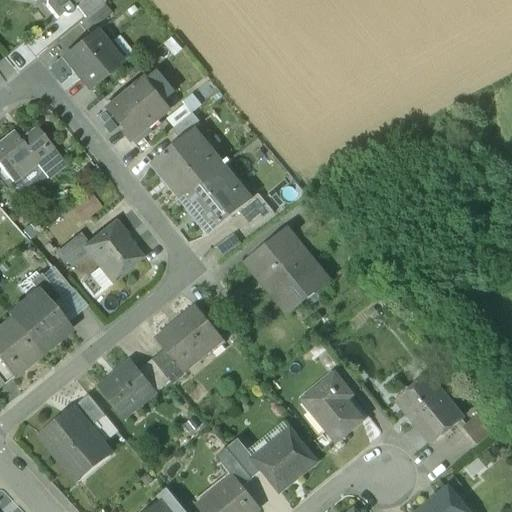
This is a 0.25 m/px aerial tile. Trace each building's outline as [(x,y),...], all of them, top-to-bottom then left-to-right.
[(25,0),(36,1),(36,0),(48,0),(49,8),(57,20),(63,15),(65,17),(67,17),(70,16),(71,14),(71,12),(70,9),(74,6),(81,0),(25,0)] [(104,5),(99,0),(81,0),(74,6),(85,20),(100,8),(104,5)] [(85,20),(81,24),(89,33),(108,18),(100,8),(85,20)] [(121,65),(96,34),(64,59),(89,90),(121,65)] [(163,101),(174,92),(157,71),(146,81),(163,101)] [(168,112),(143,81),(107,111),(132,142),(168,112)] [(193,115),(173,131),(182,142),(195,131),(196,131),(202,126),(193,115)] [(37,129),(21,143),(14,134),(0,145),(0,167),(15,186),(38,167),(50,183),(68,168),(37,129)] [(196,131),(195,131),(182,142),(152,166),(181,202),(219,170),(203,151),(208,147),(196,131)] [(235,190),(219,170),(181,202),(210,237),(220,229),(239,213),(253,202),(252,201),(240,186),(235,190)] [(71,207),(81,221),(103,207),(93,192),(71,207)] [(275,215),(259,196),(252,201),(253,202),(239,213),(252,228),(275,215)] [(145,259),(116,224),(86,248),(83,250),(111,286),(145,259)] [(287,232),(247,264),(261,281),(273,271),(302,305),(329,283),(287,232)] [(78,238),(60,254),(67,263),(83,250),(86,248),(78,238)] [(60,299),(41,276),(31,284),(37,293),(39,292),(47,302),(55,295),(59,300),(60,299)] [(37,293),(8,317),(11,321),(40,357),(41,356),(40,354),(54,343),(51,338),(66,326),(47,302),(39,292),(37,293)] [(197,309),(157,342),(165,352),(182,373),(183,372),(222,340),(197,309)] [(40,357),(11,321),(0,330),(0,364),(12,379),(40,357)] [(182,373),(165,352),(153,362),(171,383),(174,387),(187,376),(183,372),(182,373)] [(171,383),(153,362),(139,373),(157,395),(171,383)] [(139,373),(131,363),(99,389),(125,420),(127,419),(123,416),(152,392),(155,396),(157,395),(139,373)] [(12,379),(0,364),(0,379),(5,386),(12,379)] [(361,390),(345,370),(336,377),(353,397),(361,390)] [(353,397),(336,377),(335,378),(308,400),(330,427),(326,431),(337,444),(364,422),(353,409),(350,411),(345,404),(353,398),(353,397)] [(429,379),(411,394),(414,398),(402,408),(410,418),(411,418),(416,423),(415,424),(432,445),(462,421),(429,379)] [(106,417),(90,397),(78,406),(94,426),(106,417)] [(369,418),(353,398),(345,404),(350,411),(353,409),(364,422),(369,418)] [(94,426),(78,406),(71,412),(86,430),(89,428),(90,430),(94,426)] [(86,430),(71,412),(40,437),(75,480),(109,453),(90,430),(89,428),(86,430)] [(496,432),(481,414),(462,429),(477,447),(496,432)] [(94,426),(90,430),(109,453),(124,440),(106,417),(94,426)] [(209,427),(179,451),(188,462),(218,438),(209,427)] [(254,460),(254,461),(263,472),(280,493),(317,465),(290,432),(254,460)] [(254,460),(239,441),(227,450),(253,481),(263,472),(254,461),(254,460)] [(253,481),(227,450),(217,458),(233,479),(242,489),(243,489),(253,481)] [(233,479),(207,500),(211,504),(200,511),(257,511),(260,510),(243,489),(242,489),(233,479)] [(185,511),(168,490),(158,498),(162,502),(169,511),(185,511)] [(466,511),(448,490),(420,511),(466,511)] [(169,511),(162,502),(149,511),(169,511)]
